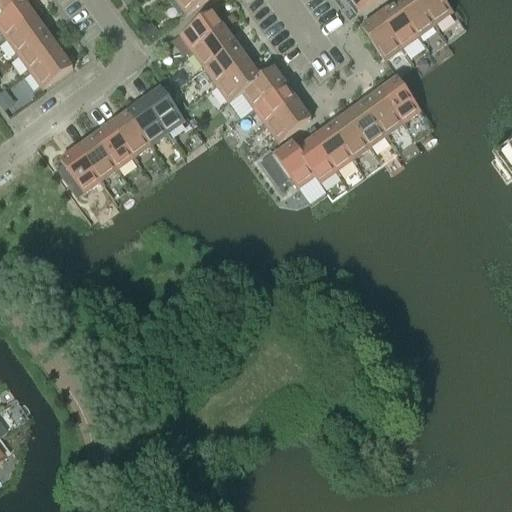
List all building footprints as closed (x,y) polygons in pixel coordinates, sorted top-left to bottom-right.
[(0,0),(0,11),(4,17),(5,18),(24,4),(25,5),(32,0),(0,0)] [(119,0),(126,8),(137,0),(119,0)] [(173,0),(186,18),(210,0),(173,0)] [(380,0),(348,0),(354,8),(351,10),(356,18),(380,0)] [(404,0),(395,7),(419,40),(435,28),(415,0),(404,0)] [(415,0),(435,28),(453,15),(441,0),(415,0)] [(32,14),(25,5),(24,4),(5,18),(4,17),(0,20),(0,33),(6,42),(40,18),(35,12),(32,14)] [(383,10),(376,15),(402,52),(419,40),(395,7),(385,14),(383,10)] [(180,38),(192,56),(229,30),(224,23),(221,25),(213,15),(180,38)] [(385,64),(402,52),(376,15),(369,20),(372,23),(361,31),(382,60),(385,64)] [(45,25),(40,18),(6,42),(18,59),(48,37),(41,27),(45,25)] [(151,25),(143,32),(150,42),(159,35),(151,25)] [(234,36),(229,30),(192,56),(204,72),(237,49),(230,39),(234,36)] [(55,47),(48,37),(18,59),(30,76),(64,51),(59,45),(55,47)] [(244,59),(237,49),(204,72),(216,89),(253,63),(248,56),(244,59)] [(68,58),(64,51),(30,76),(42,93),(73,71),(65,60),(68,58)] [(257,69),(253,63),(216,89),(229,106),(242,97),(242,96),(261,82),(260,81),(254,72),(257,69)] [(278,69),(260,81),(261,82),(242,96),(242,97),(254,112),(287,89),(279,79),(283,76),(278,69)] [(384,85),(377,90),(403,127),(421,114),(397,81),(386,89),(384,85)] [(294,98),(287,89),(254,112),(265,129),(302,103),(297,96),(294,98)] [(373,98),(363,106),(387,138),(403,127),(377,90),(370,95),(373,98)] [(148,95),(141,100),(167,136),(185,124),(161,91),(150,99),(148,95)] [(5,93),(0,96),(0,107),(4,114),(15,106),(5,93)] [(151,148),(167,136),(141,100),(135,105),(137,108),(127,116),(151,148)] [(307,109),(302,103),(265,129),(278,146),(311,123),(310,122),(303,112),(307,109)] [(182,104),(178,107),(182,113),(187,110),(182,104)] [(350,109),(344,114),(370,150),(387,138),(363,106),(353,113),(350,109)] [(340,122),(330,129),(354,162),(370,150),(344,114),(337,119),(340,122)] [(134,160),(151,148),(127,116),(117,123),(115,119),(108,124),(134,160)] [(117,172),(134,160),(108,124),(101,129),(104,132),(94,139),(117,172)] [(317,133),(311,138),(337,174),(354,162),(330,129),(320,136),(317,133)] [(307,146),(298,153),(297,153),(316,179),(315,180),(320,187),(337,174),(311,138),(304,143),(307,146)] [(101,184),(117,172),(94,139),(84,146),(82,143),(75,148),(101,184)] [(298,192),(315,180),(316,179),(297,153),(298,153),(293,146),(282,153),(280,150),(279,151),(272,156),(298,192)] [(84,196),(101,184),(75,148),(68,153),(71,156),(60,164),(62,167),(77,187),(84,196)] [(511,148),(495,161),(511,183),(511,181),(511,148)] [(272,181),(283,173),(271,158),(260,165),(272,181)] [(62,167),(56,172),(70,193),(77,187),(62,167)]
